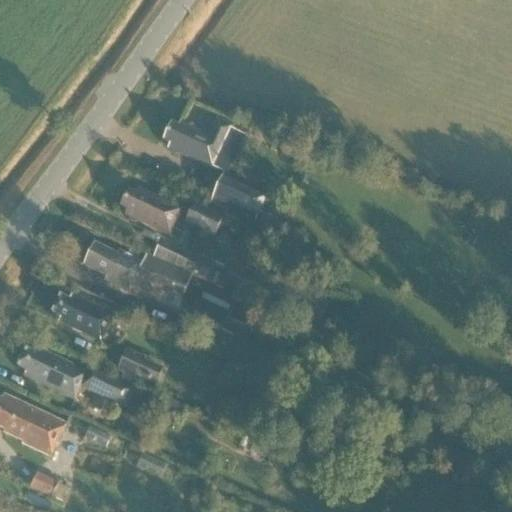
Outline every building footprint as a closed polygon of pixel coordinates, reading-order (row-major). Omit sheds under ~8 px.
[(226,144),(181,123),(179,128),(172,125),(164,142),(171,145),(168,150),(213,172),(214,169),(227,175),(238,152),(225,146),(226,144)] [(212,202),(223,207),(255,223),(268,195),(224,175),(212,202)] [(128,212),(125,217),(170,238),(178,222),(214,239),(223,219),(187,202),(182,211),(138,190),(136,195),(130,192),(121,209),(128,212)] [(282,233),(286,225),(263,214),(259,223),(282,233)] [(280,267),(289,248),(277,242),(268,262),(280,267)] [(143,265),(119,253),(117,257),(96,246),(85,268),(106,278),(104,282),(130,295),(139,276),(183,298),(192,279),(147,257),(143,265)] [(223,291),(228,279),(159,247),(153,259),(223,291)] [(59,324),(101,344),(114,317),(72,297),(69,302),(61,298),(53,315),(61,319),(59,324)] [(239,304),(231,321),(246,328),(254,311),(239,304)] [(75,401),(81,387),(126,410),(135,391),(93,371),(90,376),(37,350),(35,356),(26,352),(19,368),(27,372),(24,377),(75,401)] [(146,360),(127,352),(117,373),(155,390),(164,371),(145,362),(146,360)] [(23,446),(50,459),(66,426),(3,397),(1,402),(0,401),(0,429),(5,432),(4,434),(24,443),(23,446)] [(389,452),(395,435),(375,427),(367,448),(376,451),(378,447),(389,452)] [(137,468),(137,469),(161,480),(167,466),(144,455),(137,468)] [(31,490),(51,500),(59,484),(38,474),(31,490)]
